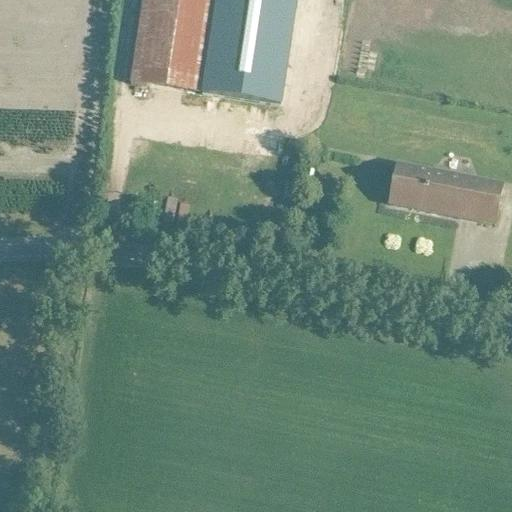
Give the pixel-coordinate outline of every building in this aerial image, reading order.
[(143,0),(131,86),(276,108),(290,14),(291,0),(143,0)] [(495,227),(503,188),(397,167),(389,206),(495,227)] [(228,203),(240,203),(242,179),(230,178),(228,203)] [(160,204),(184,208),(187,188),(163,184),(160,204)] [(256,189),(260,211),(270,209),(267,187),(256,189)]
